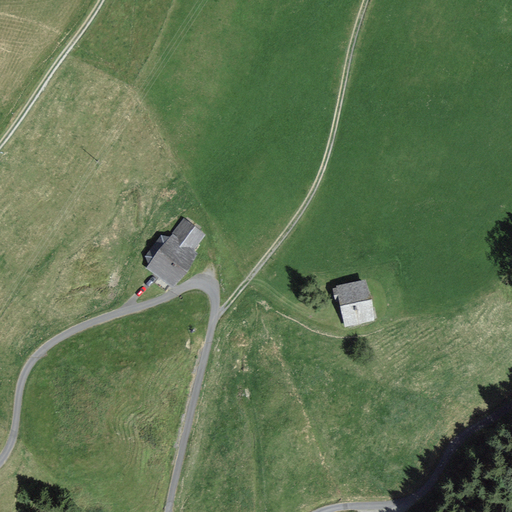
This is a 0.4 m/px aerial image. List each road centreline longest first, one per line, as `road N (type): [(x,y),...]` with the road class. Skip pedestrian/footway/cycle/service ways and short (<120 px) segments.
road 1 (unclassified): [(0,462),(14,433),(21,381),(40,352),(83,326),(201,282),(213,292),(214,312),(168,511)]
road 2 (track): [(366,0),(314,189),(213,315)]
road 3 (unclassified): [(321,511),(415,497),(453,445),(511,405)]
road 4 (track): [(0,145),(101,0)]
